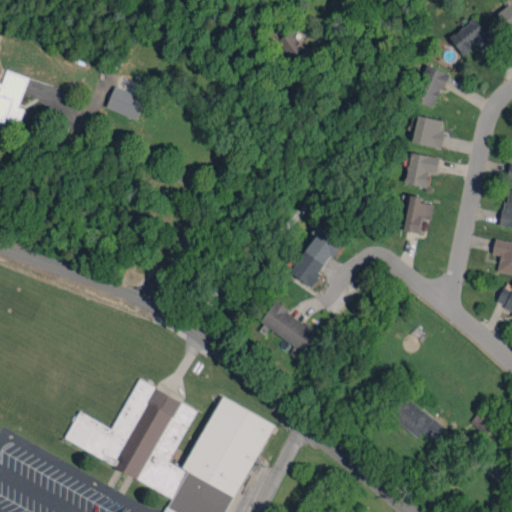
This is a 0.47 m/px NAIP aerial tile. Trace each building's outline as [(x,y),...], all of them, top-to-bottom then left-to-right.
[(511,31),(511,29),(511,1),(498,12),(511,31)] [(481,49),(493,39),(474,17),(450,37),(464,54),(476,44),(481,49)] [(279,38),(289,59),(304,52),(294,31),(279,38)] [(433,108),(448,73),(427,64),(412,99),(433,108)] [(19,106),(28,76),(5,69),(1,82),(0,82),(0,120),(4,122),(6,117),(20,121),(24,108),(19,106)] [(145,97),(114,86),(106,107),(137,119),(145,97)] [(444,119),(417,115),(413,143),(441,147),(444,119)] [(439,157),(410,152),(405,183),(426,186),(428,172),(436,173),(439,157)] [(502,225),(511,225),(511,189),(505,189),(502,225)] [(404,230),(420,233),(422,217),(431,218),(433,204),(421,202),(422,196),(409,195),(404,230)] [(341,243),(321,228),(290,271),(310,286),(341,243)] [(497,270),(511,273),(511,240),(495,237),(492,253),(500,255),(497,270)] [(511,315),(511,288),(503,285),(496,302),(511,309),(511,311),(510,315),(511,315)] [(260,321),(303,352),(318,331),(275,300),(260,321)] [(227,511),(271,421),(219,396),(184,469),(169,462),(196,407),(137,379),(113,428),(78,411),(65,439),(116,464),(114,468),(172,496),(165,511),(227,511)] [(445,428),(406,396),(391,415),(417,437),(422,431),(434,441),(445,428)]
